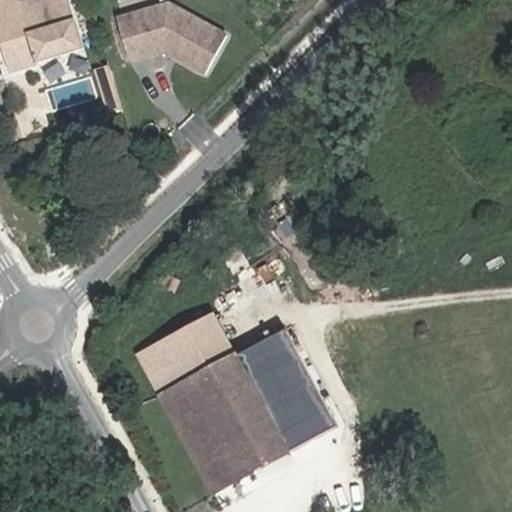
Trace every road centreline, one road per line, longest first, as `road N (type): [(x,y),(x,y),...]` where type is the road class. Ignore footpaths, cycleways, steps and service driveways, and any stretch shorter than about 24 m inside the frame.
road 1 (unclassified): [(362,0),(36,321)]
road 2 (residential): [(36,321),(138,511)]
road 3 (track): [(366,308),(511,294)]
